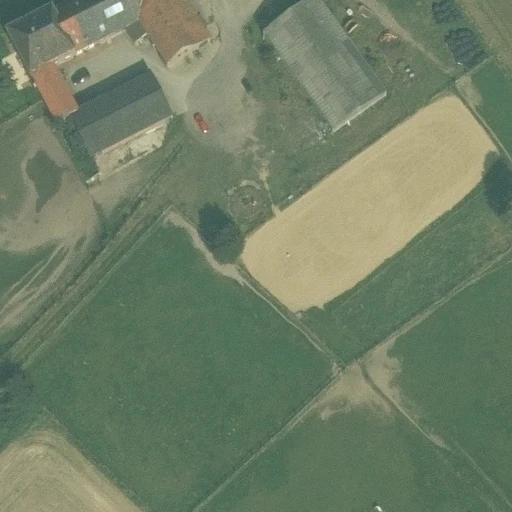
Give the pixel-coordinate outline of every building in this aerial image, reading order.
[(130,0),(79,0),(51,14),(74,58),(126,32),(144,24),(139,16),(130,0)] [(130,0),(139,16),(164,2),(166,4),(172,0),(130,0)] [(172,0),(166,4),(198,49),(210,43),(180,0),(172,0)] [(384,97),(315,1),(263,38),(333,135),(384,97)] [(198,49),(166,4),(164,2),(139,16),(144,24),(126,32),(134,48),(148,39),(168,68),(198,49)] [(51,14),(4,37),(28,81),(29,80),(49,70),(74,58),(51,14)] [(77,115),(49,70),(29,80),(54,127),(77,115)] [(152,76),(77,115),(96,160),(173,120),(152,76)] [(96,160),(77,115),(54,127),(86,185),(103,176),(96,160)]
